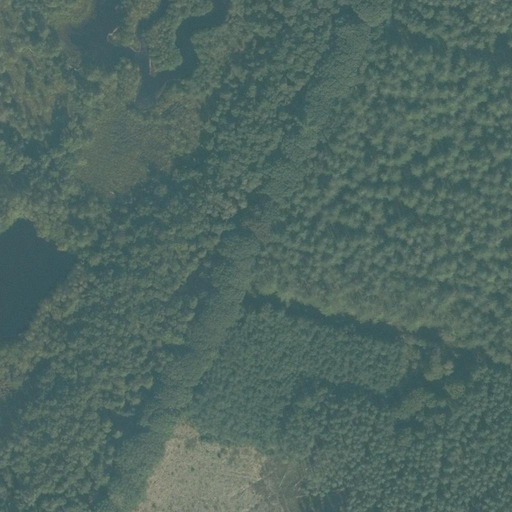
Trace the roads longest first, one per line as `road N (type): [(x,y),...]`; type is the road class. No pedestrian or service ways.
road 1 (track): [(388,0),(243,277)]
road 2 (track): [(120,511),(243,277)]
